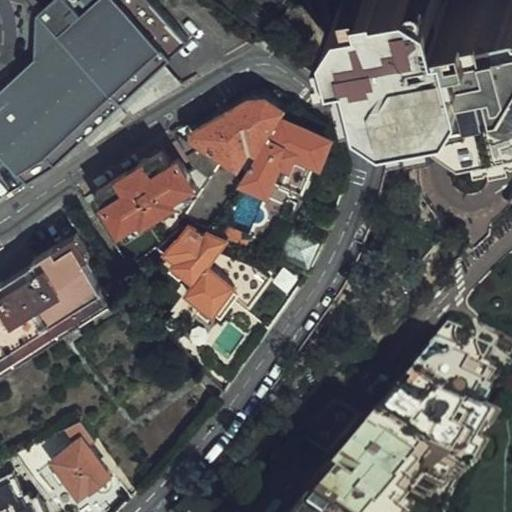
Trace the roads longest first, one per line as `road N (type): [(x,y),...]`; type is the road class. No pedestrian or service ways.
road 1 (residential): [(0,225),(260,64),(280,68),(362,140),(363,194),(302,312),(246,390),(138,511)]
road 2 (residential): [(511,168),(206,511)]
